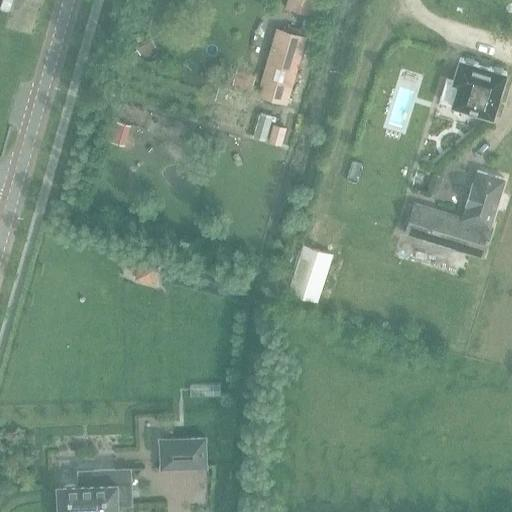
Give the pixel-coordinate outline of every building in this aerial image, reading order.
[(286,0),(286,4),(311,11),(314,0),(286,0)] [(259,95),(287,103),(306,35),(278,27),(259,95)] [(440,100),(493,116),(507,70),(461,56),(453,80),(446,78),(440,100)] [(252,121),(268,126),(275,102),(259,98),(252,121)] [(117,110),(115,128),(129,129),(131,111),(117,110)] [(268,141),(282,145),(287,128),(273,124),(268,141)] [(492,226),(490,225),(504,178),(476,169),(472,182),(465,203),(466,203),(462,217),(414,202),(407,226),(402,225),(401,230),(483,255),(492,226)] [(286,290),(314,301),(332,257),(304,246),(286,290)] [(145,270),(160,271),(162,250),(146,249),(145,270)] [(160,440),(161,465),(161,467),(163,467),(163,466),(204,465),(206,465),(206,463),(205,463),(204,439),(205,438),(205,436),(202,436),(202,437),(162,438),(160,438),(160,440)] [(58,509),(55,511),(117,511),(117,503),(131,502),(129,468),(92,469),(92,483),(60,484),(57,484),(57,486),(58,486),(59,509),(58,509)]
